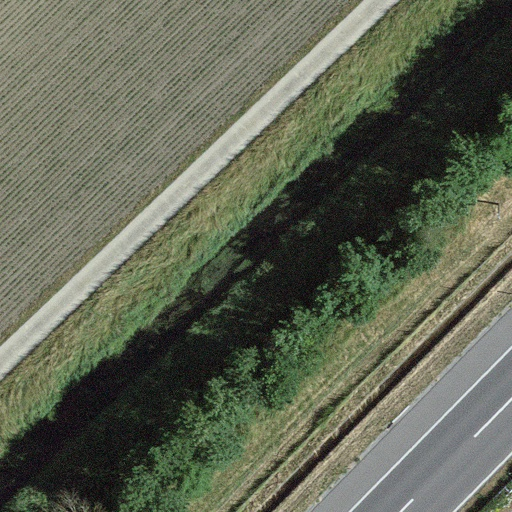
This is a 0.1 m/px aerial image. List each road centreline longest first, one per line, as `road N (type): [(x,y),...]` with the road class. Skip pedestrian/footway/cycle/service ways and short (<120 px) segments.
road 1 (track): [(0,364),(382,0)]
road 2 (motorway): [(511,399),(401,511)]
